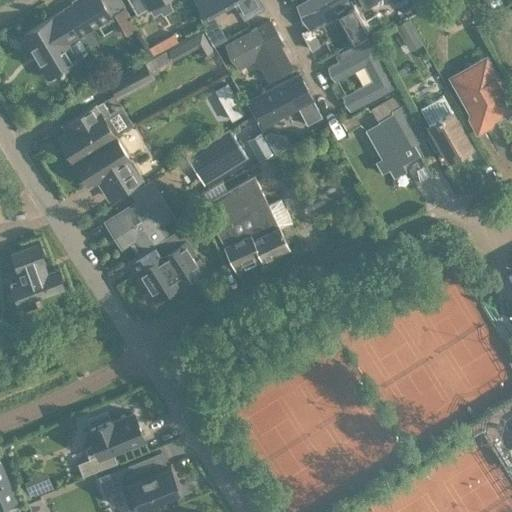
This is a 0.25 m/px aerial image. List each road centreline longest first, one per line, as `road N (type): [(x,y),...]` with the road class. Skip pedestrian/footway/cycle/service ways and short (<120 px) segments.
road 1 (residential): [(136,341),(449,201)]
road 2 (unclassified): [(0,131),(136,341)]
road 3 (unclassified): [(146,355),(243,511)]
road 4 (residential): [(0,416),(146,355)]
